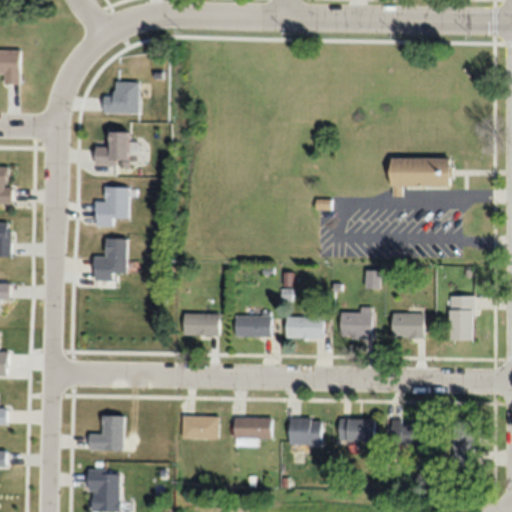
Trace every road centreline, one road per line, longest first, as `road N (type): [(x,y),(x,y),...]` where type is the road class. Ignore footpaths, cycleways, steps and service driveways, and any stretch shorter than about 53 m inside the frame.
road 1 (residential): [(105,32),(72,68),(56,125),(52,511)]
road 2 (residential): [(511,380),(54,373)]
road 3 (residential): [(511,19),(284,15)]
road 4 (residential): [(284,15),(162,12),(105,32)]
